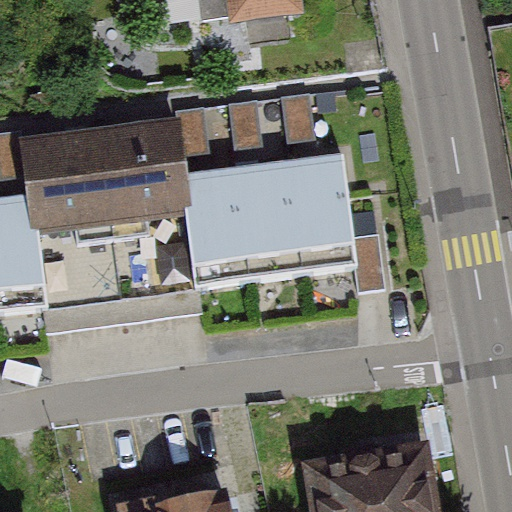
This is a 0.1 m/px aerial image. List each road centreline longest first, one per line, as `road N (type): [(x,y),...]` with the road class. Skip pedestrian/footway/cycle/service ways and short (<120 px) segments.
road 1 (residential): [(0,415),(490,354)]
road 2 (tertiary): [(429,0),(490,354)]
road 3 (tertiary): [(490,354),(511,476)]
